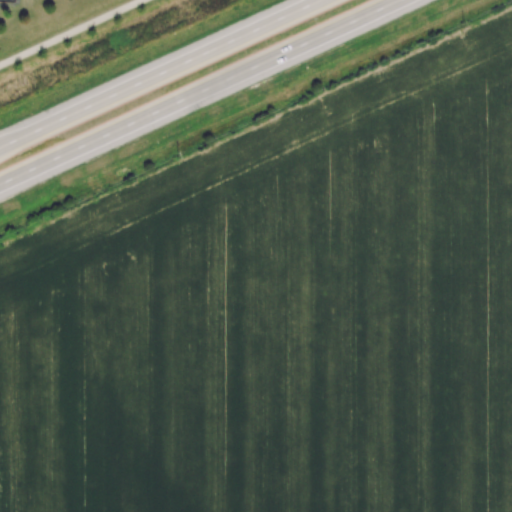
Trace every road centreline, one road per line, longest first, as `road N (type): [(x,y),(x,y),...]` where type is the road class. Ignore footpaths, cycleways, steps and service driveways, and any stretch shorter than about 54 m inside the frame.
road 1 (primary): [(0,186),(401,0)]
road 2 (primary): [(325,0),(0,150)]
